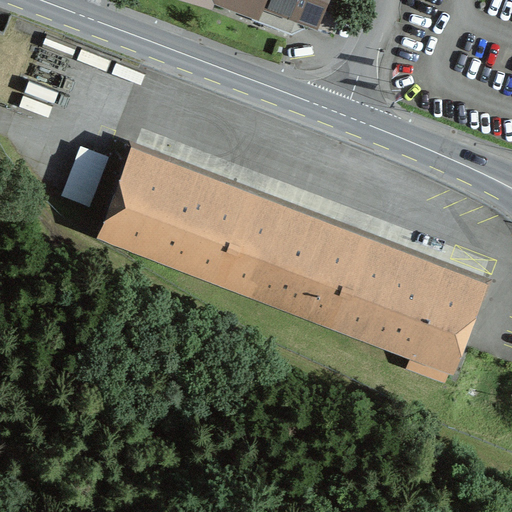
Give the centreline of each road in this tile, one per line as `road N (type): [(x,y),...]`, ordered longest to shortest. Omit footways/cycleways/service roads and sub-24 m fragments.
road 1 (primary): [(343,114),(40,0)]
road 2 (primary): [(488,171),(343,114)]
road 3 (residential): [(343,114),(385,0)]
